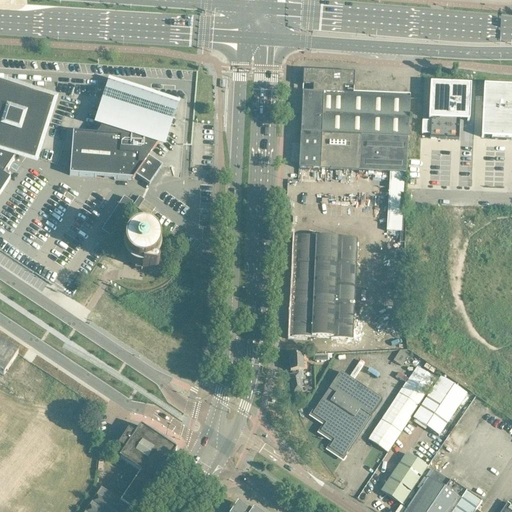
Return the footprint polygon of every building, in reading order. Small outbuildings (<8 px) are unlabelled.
[(300,134),(298,170),(390,174),(406,175),(407,166),(410,99),(343,95),(344,88),(354,89),(354,74),(304,72),(303,86),(313,87),(313,94),(302,94),(300,134)] [(69,176),(132,181),(136,177),(149,186),(162,167),(149,157),(159,142),(165,144),(172,127),(175,128),(175,120),(173,119),(177,106),(109,84),(97,122),(104,124),(97,135),(73,133),(69,176)] [(429,135),(429,139),(459,141),(459,120),(459,119),(467,120),(467,122),(469,122),(471,86),(468,86),(468,89),(461,89),(461,87),(434,85),(432,85),(430,121),(432,121),(432,123),(430,123),(429,135)] [(511,87),(484,86),(481,138),(493,139),(493,140),(511,141),(511,140),(511,139),(511,87)] [(0,195),(11,180),(4,175),(18,154),(33,159),(50,106),(28,99),(29,94),(17,91),(15,95),(0,89),(0,195)] [(405,178),(388,178),(386,236),(402,236),(404,205),(405,178)] [(124,198),(108,222),(117,228),(133,204),(124,198)] [(139,198),(133,207),(138,210),(144,201),(139,198)] [(144,202),(138,210),(149,218),(155,210),(144,202)] [(126,249),(126,251),(126,252),(126,253),(126,254),(126,255),(126,256),(127,257),(127,258),(127,259),(128,260),(129,262),(132,264),(134,266),(135,266),(135,267),(136,268),(135,269),(155,272),(156,272),(157,272),(157,271),(158,271),(159,269),(159,268),(158,268),(158,267),(158,266),(157,266),(157,265),(156,265),(154,264),(153,264),(153,263),(155,261),(157,258),(158,257),(158,256),(158,255),(158,254),(158,253),(158,252),(158,251),(158,250),(158,249),(158,248),(158,247),(157,244),(156,243),(155,242),(155,241),(154,240),(153,239),(152,239),(151,238),(150,237),(149,237),(148,236),(147,236),(145,236),(144,235),(143,235),(142,235),(141,235),(140,235),(139,235),(138,236),(137,236),(136,236),(135,237),(134,237),(130,240),(129,240),(129,241),(128,242),(128,243),(127,243),(127,244),(126,245),(126,246),(126,247),(126,248),(126,249)] [(353,339),(357,241),(357,240),(338,239),(338,240),(315,239),(296,238),(291,338),(311,338),(333,339),(333,340),(353,341),(353,339)] [(0,374),(4,377),(18,355),(0,342),(0,374)] [(303,357),(289,357),(289,359),(289,363),(290,372),(298,372),(298,375),(299,374),(300,379),(303,379),(303,372),(304,372),(303,357)] [(387,454),(436,381),(417,368),(368,441),(387,454)] [(343,459),(370,418),(377,407),(381,410),(386,403),(382,400),(381,400),(341,373),(312,416),(326,425),(321,433),(334,442),(329,449),(343,459)] [(300,379),(299,374),(298,375),(290,376),(293,394),(303,392),(300,379)] [(439,437),(467,396),(441,378),(413,419),(439,437)] [(136,511),(140,507),(141,506),(140,506),(146,498),(147,497),(146,497),(152,488),(152,489),(153,488),(152,488),(155,483),(157,480),(158,480),(158,479),(163,471),(163,472),(164,471),(164,470),(169,463),(177,452),(175,450),(175,449),(175,450),(174,450),(168,446),(169,445),(168,445),(168,446),(162,442),(162,441),(156,437),(155,436),(155,437),(149,433),(150,432),(149,432),(149,433),(143,429),(143,428),(142,428),(140,427),(135,435),(128,431),(118,446),(125,451),(119,459),(140,473),(121,502),(102,490),(86,511),(136,511)] [(402,507),(427,469),(406,455),(381,493),(402,507)] [(405,511),(430,511),(445,490),(444,490),(450,482),(435,472),(429,480),(427,479),(405,511)] [(474,511),(475,511),(481,502),(467,493),(466,492),(450,482),(444,490),(445,490),(430,511),(474,511)]
